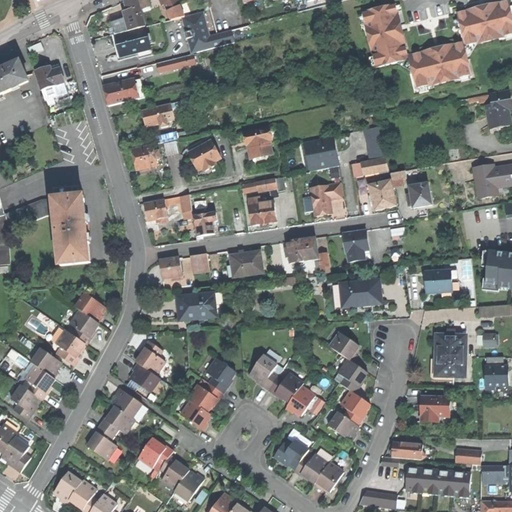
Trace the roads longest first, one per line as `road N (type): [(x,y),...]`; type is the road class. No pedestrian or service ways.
road 1 (residential): [(21,511),(126,325),(136,258)]
road 2 (residential): [(136,258),(398,219)]
road 3 (residential): [(136,258),(66,8)]
road 4 (residential): [(392,340),(396,396),(344,511)]
